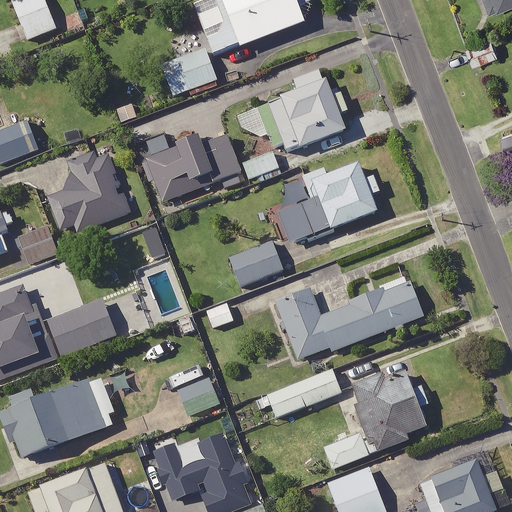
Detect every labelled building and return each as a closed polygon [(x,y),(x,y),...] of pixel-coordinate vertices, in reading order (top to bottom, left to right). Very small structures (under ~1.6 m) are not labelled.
[(58,32),(45,0),(18,0),(13,2),(29,43),(58,32)] [(217,60),(259,45),(262,52),(280,45),(278,38),(307,27),(300,10),(311,6),(309,0),(217,0),(229,31),(209,38),(217,60)] [(511,0),(480,0),(487,16),(511,5),(511,0)] [(219,86),(209,53),(190,58),(165,66),(175,99),(219,86)] [(248,77),(244,64),(221,73),(225,85),(248,77)] [(235,121),(238,131),(265,144),(273,141),(276,149),(286,145),(290,156),(346,135),(324,74),(295,84),(300,97),(275,106),(235,121)] [(153,119),(130,127),(135,139),(158,131),(153,119)] [(28,142),(24,131),(0,138),(0,164),(0,166),(44,151),(39,138),(28,142)] [(165,206),(246,176),(232,139),(201,151),(199,145),(149,164),(165,206)] [(282,174),(274,154),(245,165),(253,185),(282,174)] [(126,191),(114,155),(97,160),(96,156),(71,164),(80,189),(51,199),(62,232),(76,227),(78,235),(135,215),(126,191)] [(367,185),(360,164),(307,183),(314,203),(281,214),(292,247),(379,217),(373,199),(381,196),(376,182),(367,185)] [(0,234),(8,232),(0,209),(0,260),(2,260),(0,254),(0,234)] [(61,258),(55,242),(25,252),(30,268),(61,258)] [(285,273),(275,245),(232,261),(242,289),(285,273)] [(57,304),(45,271),(0,286),(0,383),(119,343),(105,303),(51,321),(47,308),(57,304)] [(426,321),(412,283),(350,305),(351,309),(322,319),(312,292),(278,305),(299,364),(332,351),(333,354),(426,321)] [(235,325),(229,307),(208,314),(214,333),(207,335),(212,348),(253,333),(249,320),(235,325)] [(334,372),(269,398),(257,403),(261,414),(273,409),(278,421),(343,395),(334,372)] [(325,452),(333,474),(412,447),(408,436),(428,429),(420,408),(428,405),(421,385),(409,389),(404,374),(354,390),(370,437),(325,452)] [(210,384),(179,397),(189,421),(221,409),(210,384)] [(18,411),(1,418),(13,448),(17,447),(23,464),(108,430),(90,385),(38,406),(33,395),(15,402),(18,411)] [(225,438),(203,445),(200,436),(156,450),(169,490),(174,504),(203,494),(208,511),(233,511),(251,506),(236,462),(234,463),(225,438)] [(127,511),(109,464),(29,493),(36,511),(127,511)] [(497,511),(484,475),(479,464),(422,485),(431,511),(497,511)] [(386,511),(371,470),(330,485),(339,511),(386,511)]
